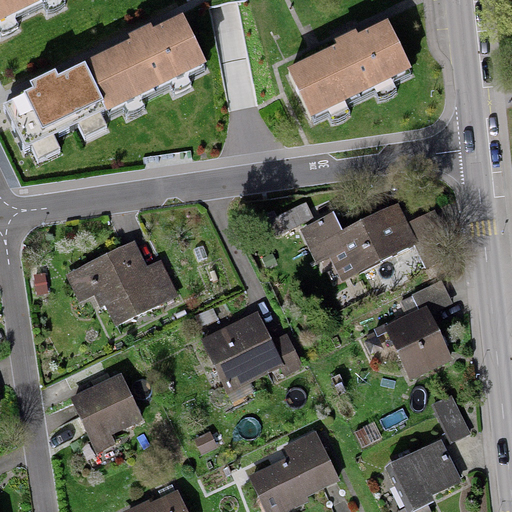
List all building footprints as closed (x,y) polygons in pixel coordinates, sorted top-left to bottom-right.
[(0,0),(0,30),(60,0),(0,0)] [(108,119),(206,70),(183,23),(154,37),(151,33),(128,44),(131,49),(84,72),(85,74),(106,117),(108,119)] [(310,124),(409,77),(385,25),(285,72),(310,124)] [(106,117),(85,74),(58,87),(56,82),(30,94),(33,100),(4,114),(26,157),(106,117)] [(354,275),(421,241),(402,203),(348,230),(338,211),(301,230),(318,264),(343,252),(354,275)] [(161,272),(148,245),(80,276),(94,305),(115,296),(130,329),(192,301),(175,265),(161,272)] [(410,384),(453,362),(428,311),(385,333),(410,384)] [(287,378),(303,371),(287,338),(273,345),(259,316),(207,340),(232,393),(283,370),(287,378)] [(146,427),(124,376),(71,398),(93,449),(146,427)] [(434,406),(439,417),(457,408),(451,397),(434,406)] [(468,434),(457,408),(439,417),(450,443),(468,434)] [(283,511),(340,489),(317,435),(284,449),(289,461),(249,478),(262,511),(283,511)] [(168,437),(155,444),(165,460),(177,453),(168,437)] [(413,511),(461,490),(439,444),(388,468),(409,511),(413,511)] [(185,511),(178,494),(130,511),(185,511)]
